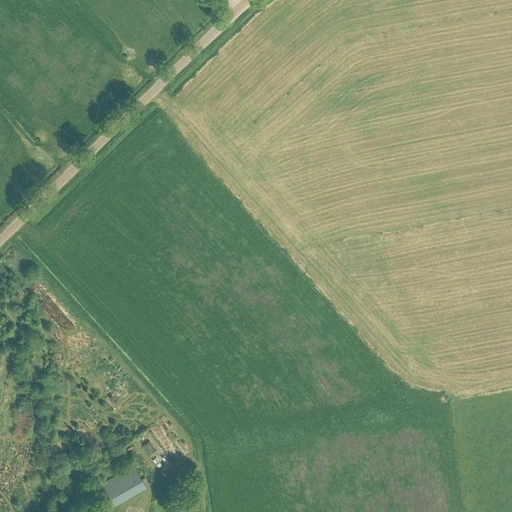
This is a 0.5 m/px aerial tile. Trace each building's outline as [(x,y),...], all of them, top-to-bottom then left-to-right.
[(186,50),(202,35),(196,29),(181,44),(186,50)] [(37,186),(43,191),(62,172),(56,166),(37,186)] [(122,442),(128,438),(123,432),(118,436),(122,442)] [(131,444),(126,447),(130,455),(135,453),(131,444)] [(99,485),(112,506),(146,486),(133,465),(99,485)]
